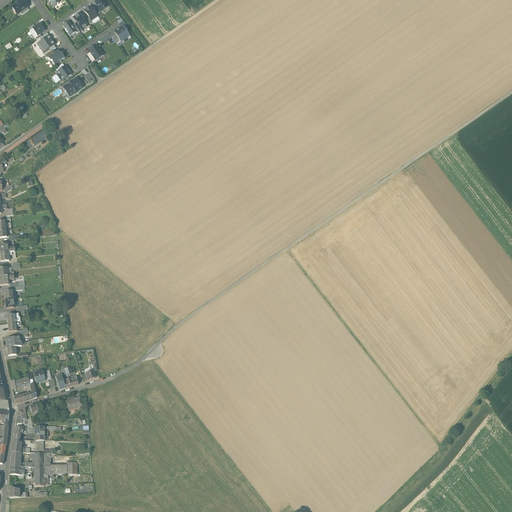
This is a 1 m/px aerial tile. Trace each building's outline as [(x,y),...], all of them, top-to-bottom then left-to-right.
[(23,0),(22,0),(12,8),(17,15),(20,13),(27,8),(28,7),(23,0)] [(108,5),(103,0),(99,0),(98,1),(95,3),(97,5),(101,12),(105,9),(105,8),(105,7),(108,5)] [(92,9),(91,7),(84,11),(89,18),(92,21),(97,17),(97,16),(92,9)] [(79,14),(73,18),(77,23),(82,30),(87,26),(79,14)] [(72,26),(69,22),(62,26),(70,37),(76,33),(72,26)] [(35,28),(32,29),(37,36),(40,34),(45,30),(40,24),(35,28)] [(122,26),(118,29),(118,30),(114,33),(115,34),(119,40),(119,41),(122,39),(123,40),(127,38),(126,36),(128,35),(122,26)] [(56,48),(54,46),(55,45),(50,39),(51,38),(49,36),(41,41),(37,44),(39,47),(41,50),(43,53),(49,49),(51,52),(52,51),(56,48)] [(103,56),(97,46),(89,51),(90,53),(95,60),(96,61),(103,56)] [(54,53),(48,58),(50,62),(51,61),(54,65),(64,58),(62,54),(61,55),(58,51),(54,53)] [(95,60),(90,53),(87,55),(92,62),(95,60)] [(57,72),(65,67),(62,64),(55,69),(57,72)] [(63,81),(71,75),(66,67),(65,67),(57,72),(57,73),(59,75),(57,76),(59,79),(61,78),(63,81)] [(89,73),(84,77),(89,84),(95,80),(89,73)] [(76,79),(71,82),(71,83),(69,84),(68,84),(63,88),(70,97),(74,94),(78,91),(82,88),(76,79)] [(5,245),(0,245),(0,251),(0,254),(8,253),(14,252),(14,248),(8,249),(7,245),(7,244),(5,245)] [(8,253),(0,254),(1,262),(9,261),(8,256),(8,253)] [(8,277),(0,277),(0,278),(1,286),(8,285),(8,281),(14,280),(13,279),(13,276),(8,277)] [(12,291),(4,292),(5,300),(13,299),(13,298),(12,291)] [(13,299),(5,300),(6,309),(14,308),(14,303),(13,299)] [(14,315),(7,316),(8,324),(16,323),(15,316),(15,315),(14,315)] [(16,323),(8,324),(9,332),(16,331),(16,327),(21,326),(20,322),(16,323)] [(16,339),(6,340),(7,348),(15,347),(21,346),(20,338),(20,337),(17,338),(15,338),(16,339)] [(15,347),(7,348),(8,356),(16,355),(15,347)] [(92,366),(89,367),(90,370),(88,371),(88,372),(85,373),(86,374),(84,374),(85,377),(87,377),(88,380),(96,378),(94,371),(93,368),(92,366)] [(68,368),(60,370),(61,375),(62,376),(74,372),(73,368),(69,369),(68,368)] [(42,371),(33,374),(36,383),(45,381),(44,380),(43,374),(42,371)] [(74,372),(62,376),(65,389),(78,385),(74,372)] [(62,376),(61,375),(55,377),(60,390),(65,389),(62,376)] [(28,378),(17,380),(18,388),(26,387),(26,386),(29,385),(28,380),(28,378)] [(33,399),(29,385),(26,386),(26,387),(27,394),(23,395),(25,402),(33,399)] [(23,395),(14,398),(15,405),(25,402),(23,395)] [(80,397),(65,402),(68,412),(83,407),(80,397)] [(36,405),(30,407),(26,409),(26,413),(31,412),(31,415),(29,415),(30,417),(38,415),(36,405)] [(26,409),(17,414),(17,418),(22,419),(22,420),(25,420),(24,423),(27,423),(27,426),(32,425),(31,420),(26,420),(26,416),(26,413),(26,409)] [(37,428),(35,428),(35,433),(35,441),(44,442),(44,438),(47,438),(47,431),(44,432),(44,427),(37,428)] [(22,428),(15,428),(14,440),(19,440),(20,433),(23,433),(22,428)] [(19,440),(14,440),(12,453),(20,453),(21,446),(21,443),(21,440),(19,440)] [(35,445),(24,444),(21,446),(20,453),(24,453),(30,454),(49,454),(49,452),(49,447),(51,447),(52,446),(50,446),(44,445),(35,445)] [(20,453),(12,453),(11,461),(20,461),(20,455),(20,453)] [(49,454),(30,454),(30,459),(35,459),(35,463),(49,463),(49,459),(49,454)] [(35,464),(30,464),(25,464),(24,465),(20,465),(19,468),(28,468),(30,469),(35,469),(44,469),(44,476),(50,475),(50,466),(49,463),(35,463),(35,464)] [(67,466),(50,466),(50,475),(53,475),(67,475),(67,466)] [(44,469),(35,469),(35,471),(35,476),(34,476),(34,480),(39,480),(44,480),(44,476),(44,469)] [(44,476),(44,480),(39,480),(40,487),(44,487),(44,485),(48,485),(48,478),(53,478),(53,475),(50,475),(44,476)] [(19,490),(10,490),(9,499),(23,498),(23,495),(20,495),(20,496),(19,496),(19,490)]
